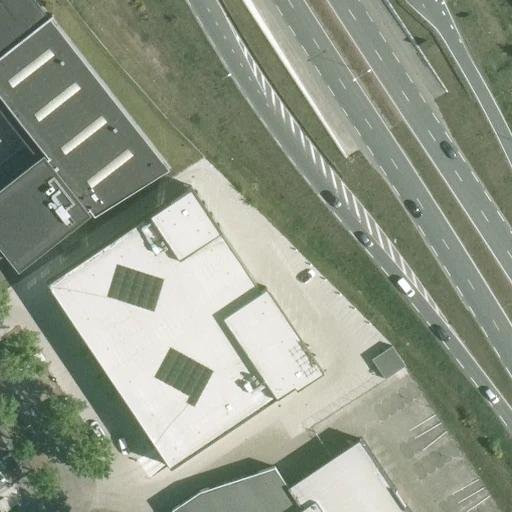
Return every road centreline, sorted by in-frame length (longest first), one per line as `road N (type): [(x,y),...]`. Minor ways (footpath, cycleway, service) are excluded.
road 1 (primary): [(199,0),(272,122),(511,425)]
road 2 (primary): [(290,0),(511,353)]
road 3 (primary): [(511,260),(346,0)]
road 4 (primary): [(511,160),(429,0)]
road 5 (unclassified): [(0,359),(71,472),(73,497),(63,511)]
